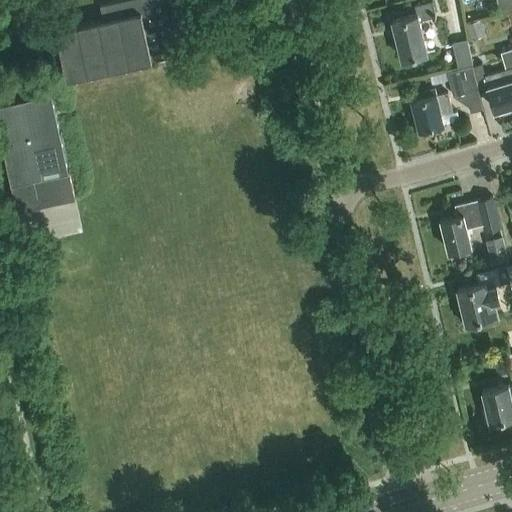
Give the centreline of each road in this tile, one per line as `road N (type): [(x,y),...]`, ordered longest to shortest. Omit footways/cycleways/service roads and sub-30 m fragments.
road 1 (residential): [(411,506),(335,197)]
road 2 (residential): [(335,197),(287,0)]
road 3 (residential): [(335,197),(511,143)]
